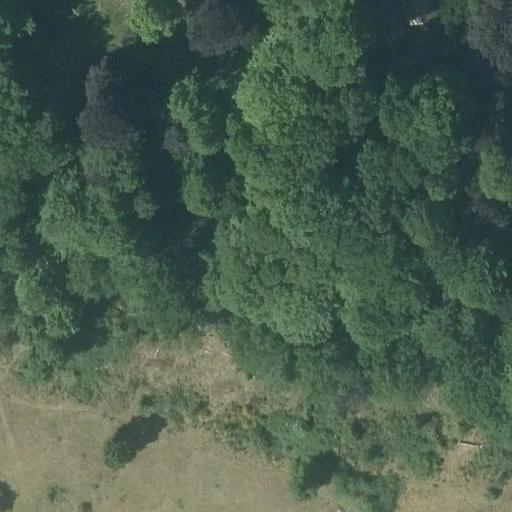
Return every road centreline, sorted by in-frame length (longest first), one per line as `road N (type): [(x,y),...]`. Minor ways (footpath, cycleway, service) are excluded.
road 1 (track): [(511,42),(497,45),(467,125),(464,170),(511,235)]
road 2 (track): [(464,170),(444,105),(439,22)]
